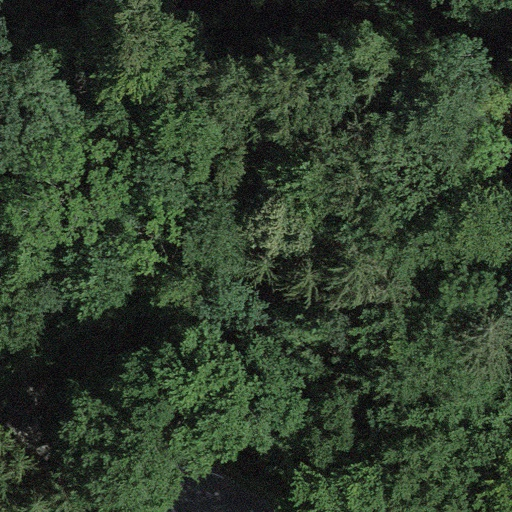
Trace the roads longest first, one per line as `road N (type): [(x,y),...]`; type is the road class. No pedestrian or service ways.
road 1 (track): [(511,261),(304,308),(39,304),(0,313)]
road 2 (residential): [(227,511),(0,388)]
